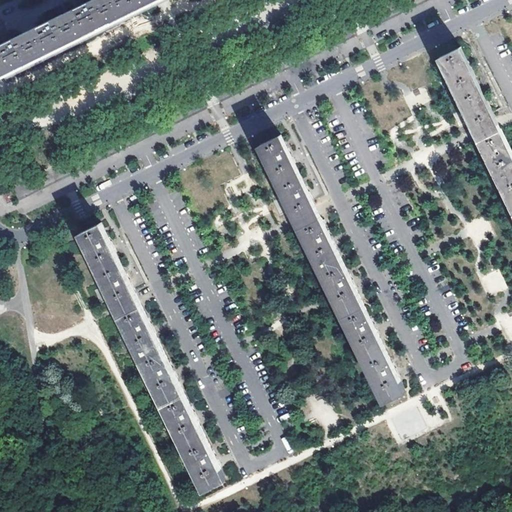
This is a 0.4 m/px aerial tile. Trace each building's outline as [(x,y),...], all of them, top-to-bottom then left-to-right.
[(0,66),(5,77),(118,22),(107,0),(93,0),(77,8),(0,45),(0,66)] [(153,0),(107,0),(118,22),(156,4),(153,0)] [(426,0),(394,0),(364,15),(370,28),(426,0)] [(358,34),(352,21),(213,89),(219,102),(358,34)] [(208,108),(202,95),(11,188),(18,202),(208,108)] [(286,194),(293,209),(299,220),(385,398),(405,388),(400,378),(402,378),(399,373),(394,362),(392,362),(379,334),(380,334),(378,329),(373,318),(371,318),(358,290),(359,290),(357,284),(351,273),(350,274),(336,246),(338,245),(335,240),(330,229),(329,229),(319,210),(315,200),(316,199),(313,193),(308,182),(306,183),(297,163),(298,162),(296,158),(291,147),(289,148),(283,134),(262,144),(286,194)] [(8,204),(15,201),(10,191),(3,195),(8,204)] [(293,209),(286,194),(273,201),(281,216),(293,209)] [(82,232),(107,283),(114,297),(205,486),(225,476),(221,467),(223,466),(220,460),(214,449),(213,450),(199,422),(201,422),(198,416),(193,405),(191,406),(178,378),(179,377),(176,371),(172,361),(170,362),(156,334),(158,333),(155,327),(150,317),(148,318),(134,289),(136,288),(132,280),(128,271),(126,272),(116,252),(118,251),(114,242),(110,235),(108,236),(102,223),(82,232)] [(101,303),(114,297),(107,283),(94,290),(101,303)]
